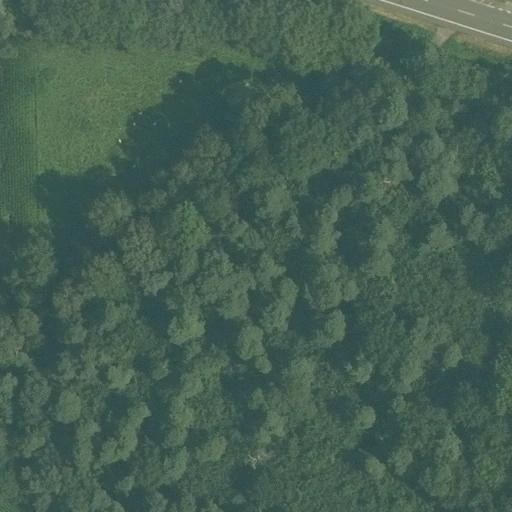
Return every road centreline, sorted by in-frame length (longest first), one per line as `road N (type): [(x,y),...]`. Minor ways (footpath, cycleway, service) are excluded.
road 1 (track): [(497,24),(482,59),(450,85),(0,346)]
road 2 (track): [(467,511),(511,326)]
road 3 (track): [(127,511),(0,419)]
